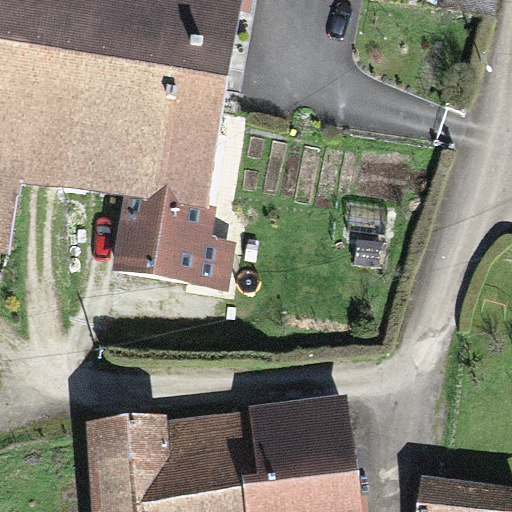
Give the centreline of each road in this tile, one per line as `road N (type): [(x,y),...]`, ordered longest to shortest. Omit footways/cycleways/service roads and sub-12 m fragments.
road 1 (track): [(420,377),(233,390),(67,378),(50,288)]
road 2 (residential): [(400,511),(424,356),(492,136)]
road 3 (residential): [(492,136),(339,89),(279,0)]
